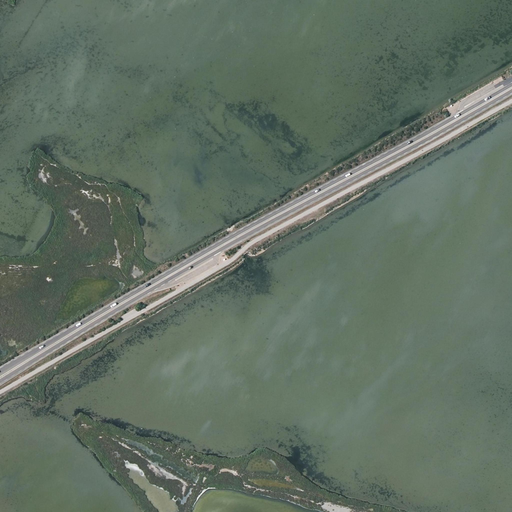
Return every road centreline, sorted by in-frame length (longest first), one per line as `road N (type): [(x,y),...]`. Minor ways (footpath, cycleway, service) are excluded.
road 1 (primary): [(0,379),(511,91)]
road 2 (primary): [(511,84),(0,372)]
